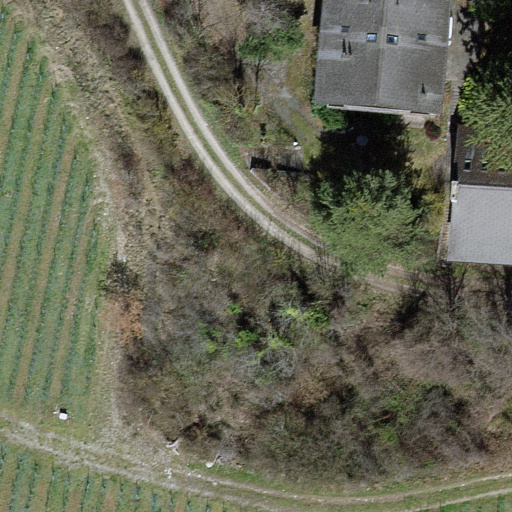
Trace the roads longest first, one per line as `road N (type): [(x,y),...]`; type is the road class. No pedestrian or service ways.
road 1 (track): [(511,308),(369,286),(273,240),(181,116),(125,0)]
road 2 (track): [(0,419),(78,454),(310,509),(377,507),(511,482)]
road 3 (track): [(299,0),(293,41),(277,57),(253,63),(234,57),(216,36),(200,0)]
